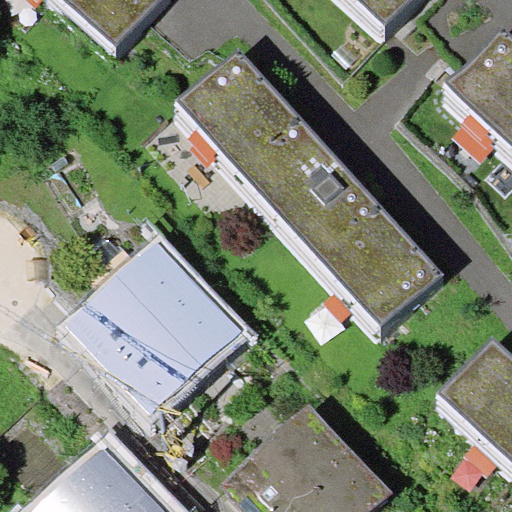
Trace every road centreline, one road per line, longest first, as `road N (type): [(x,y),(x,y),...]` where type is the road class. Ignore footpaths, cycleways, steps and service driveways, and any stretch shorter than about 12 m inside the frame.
road 1 (trunk): [(0,155),(393,0)]
road 2 (residential): [(197,511),(0,299)]
